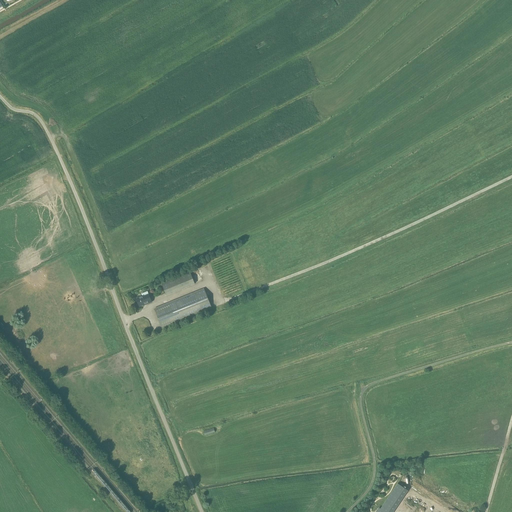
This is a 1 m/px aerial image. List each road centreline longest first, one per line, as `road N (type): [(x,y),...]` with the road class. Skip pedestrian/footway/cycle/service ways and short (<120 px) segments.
road 1 (unclassified): [(201,511),(79,202),(33,113)]
road 2 (track): [(511,178),(225,301)]
road 3 (unclassified): [(346,511),(373,477),(360,408),(366,386),(511,341)]
